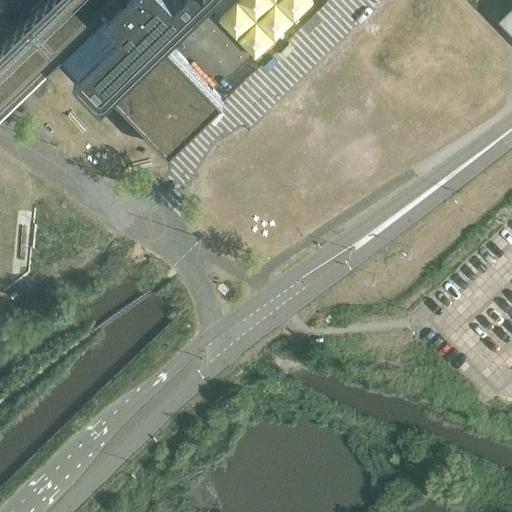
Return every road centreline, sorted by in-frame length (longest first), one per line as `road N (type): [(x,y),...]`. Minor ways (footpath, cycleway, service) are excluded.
road 1 (residential): [(366,0),(260,101),(202,141),(150,227)]
road 2 (tertiary): [(511,126),(268,295)]
road 3 (tertiary): [(285,314),(511,141)]
road 4 (tertiary): [(217,331),(114,417),(22,511)]
road 5 (tertiary): [(65,511),(235,352)]
road 6 (residential): [(0,130),(150,227)]
